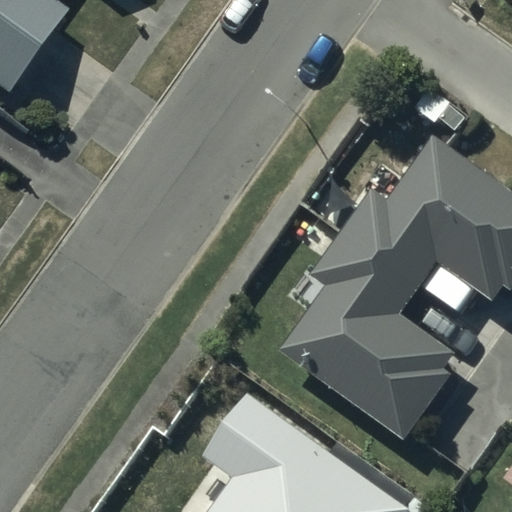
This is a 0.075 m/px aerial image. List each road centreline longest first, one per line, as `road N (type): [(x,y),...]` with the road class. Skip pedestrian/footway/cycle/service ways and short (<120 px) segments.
road 1 (residential): [(0,424),(302,0)]
road 2 (residential): [(372,0),(511,99)]
